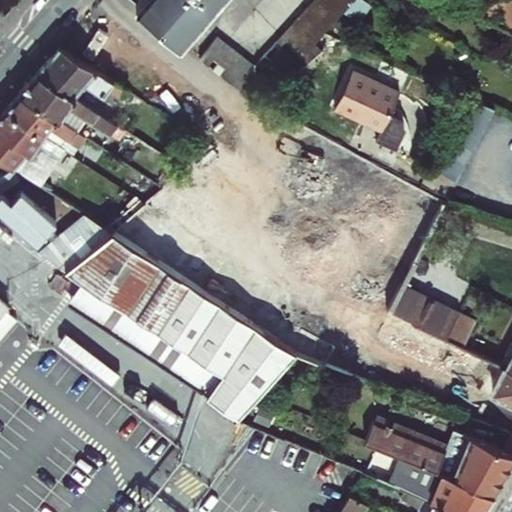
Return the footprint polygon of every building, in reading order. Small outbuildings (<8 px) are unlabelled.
[(137,0),(134,4),(177,42),(212,0),(137,0)] [(312,43),(351,0),(313,0),(254,64),(217,35),(199,58),(259,105),(261,102),(321,50),(312,43)] [(511,31),(511,0),(481,0),(475,12),(511,31)] [(37,72),(91,107),(104,88),(119,98),(128,90),(60,46),(37,72)] [(399,91),(352,69),(335,108),(382,130),(377,141),(397,150),(405,132),(401,122),(388,116),(399,91)] [(117,125),(91,107),(37,72),(19,92),(60,120),(67,109),(109,136),(117,125)] [(60,120),(19,92),(4,110),(43,136),(53,142),(59,135),(68,141),(76,130),(60,120)] [(455,179),(477,137),(484,122),(492,107),(468,96),(431,167),(455,179)] [(43,136),(4,110),(0,114),(0,157),(13,166),(27,150),(53,166),(59,157),(38,144),(43,136)] [(38,144),(59,157),(64,149),(53,142),(43,136),(38,144)] [(22,186),(12,197),(2,188),(0,190),(0,208),(36,241),(57,218),(22,186)] [(64,268),(111,231),(85,213),(38,251),(64,268)] [(111,231),(64,268),(209,364),(193,388),(238,417),(297,353),(111,231)] [(64,268),(60,301),(193,388),(209,364),(64,268)] [(402,284),(388,310),(446,337),(460,312),(402,284)] [(477,321),(460,312),(446,337),(463,346),(477,321)] [(511,343),(501,364),(505,365),(511,368),(511,343)] [(511,368),(505,365),(493,392),(511,401),(511,368)] [(365,440),(422,463),(493,493),(511,460),(511,451),(471,435),(469,436),(454,430),(446,448),(428,441),(429,438),(415,431),(413,435),(374,419),(365,440)] [(353,469),(407,492),(456,511),(482,511),(493,493),(422,463),(417,474),(361,451),(353,469)] [(419,508),(416,511),(456,511),(407,492),(405,499),(419,508)] [(364,511),(369,506),(350,494),(338,511),(364,511)]
